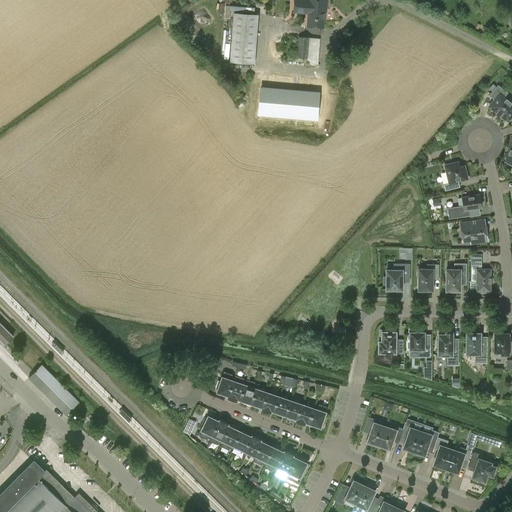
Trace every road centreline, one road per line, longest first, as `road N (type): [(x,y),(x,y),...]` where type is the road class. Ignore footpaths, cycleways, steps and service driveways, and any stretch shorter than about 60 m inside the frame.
road 1 (residential): [(506,313),(365,311),(337,452)]
road 2 (residential): [(156,511),(0,367)]
road 3 (residential): [(506,313),(502,233),(485,156)]
road 4 (residential): [(337,452),(194,394)]
road 5 (residential): [(476,508),(337,452)]
